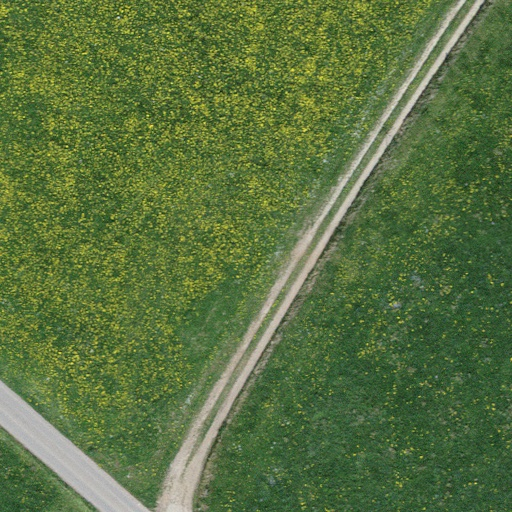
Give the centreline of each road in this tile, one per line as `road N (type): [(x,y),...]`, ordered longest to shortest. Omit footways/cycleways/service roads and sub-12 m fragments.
road 1 (track): [(174,511),(183,454),(377,122),(463,0)]
road 2 (residential): [(0,402),(129,511)]
